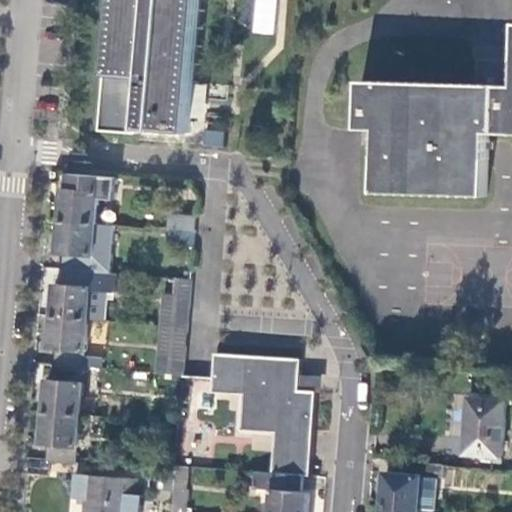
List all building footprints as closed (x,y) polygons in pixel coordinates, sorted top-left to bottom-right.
[(115,0),(109,73),(146,76),(141,126),(190,131),(201,0),(115,0)] [(511,83),(362,78),(360,124),(380,125),(377,186),(489,191),(491,128),(511,128),(511,83)] [(203,145),(223,147),(224,131),(205,129),(203,145)] [(66,172),(62,220),(98,222),(100,197),(116,198),(118,176),(66,172)] [(196,230),(197,216),(171,214),(170,228),(196,230)] [(67,251),(66,267),(112,271),(116,224),(98,222),(62,220),(59,250),(67,251)] [(170,229),(168,243),(195,245),(196,231),(170,229)] [(58,281),(55,314),(90,317),(106,319),(109,290),(117,290),(118,272),(112,271),(66,267),(64,282),(58,281)] [(188,326),(192,278),(175,277),(174,297),(163,296),(161,323),(188,326)] [(90,317),(55,314),(52,346),(58,347),(57,363),(84,365),(102,367),(104,356),(85,355),(85,349),(88,349),(90,317)] [(157,371),(184,374),(188,326),(161,323),(157,371)] [(312,475),(320,392),(302,391),(304,376),(305,359),(218,351),(214,390),(247,393),(243,429),(278,432),(275,472),(304,475),(312,475)] [(47,410),(83,413),(85,381),(83,380),(84,365),(57,363),(56,378),(49,377),(47,410)] [(325,393),(326,378),(304,376),(302,391),(320,392),(325,393)] [(470,458),(496,460),(496,456),(504,456),(509,399),(473,396),(468,453),(471,453),(470,458)] [(80,444),(83,413),(47,410),(44,441),(51,442),(50,458),(76,460),(78,444),(80,444)] [(425,461),(395,459),(395,471),(388,471),(385,504),(421,507),(425,461)] [(441,463),(425,461),(421,507),(437,508),(441,463)] [(176,468),(146,466),(145,485),(175,487),(176,468)] [(302,489),(304,475),(275,472),(257,470),(256,486),(274,488),(271,511),(308,511),(311,490),(302,489)] [(137,478),(75,472),(74,496),(87,498),(85,511),(124,511),(125,503),(133,504),(134,492),(136,493),(137,478)]
